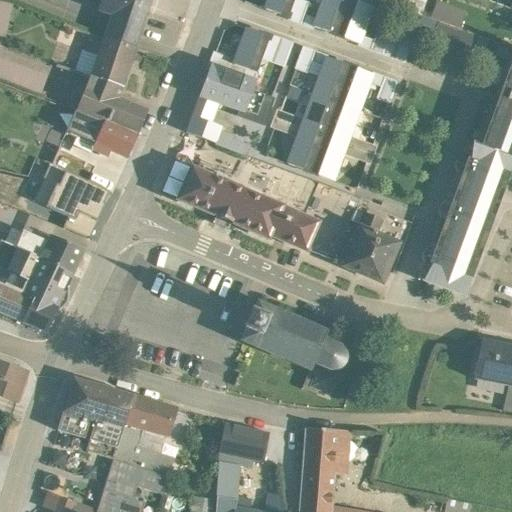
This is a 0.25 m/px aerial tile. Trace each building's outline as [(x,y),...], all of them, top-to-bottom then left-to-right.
[(147,10),(118,0),(100,0),(96,13),(109,18),(102,38),(134,50),(147,10)] [(118,0),(147,10),(150,0),(118,0)] [(267,0),(264,11),(280,17),(282,14),(288,16),(286,22),(299,27),(299,25),(307,2),(302,0),(267,0)] [(339,39),(356,45),(355,47),(403,64),(410,42),(376,30),(371,42),(358,37),(369,8),(345,0),(321,0),(320,6),(307,2),(299,25),(328,35),(330,32),(340,36),(339,39)] [(375,0),(375,2),(419,18),(424,0),(375,0)] [(0,3),(0,38),(3,39),(12,7),(0,3)] [(433,22),(455,30),(458,23),(436,15),(433,22)] [(483,50),(484,49),(486,41),(419,18),(416,26),(433,32),(429,44),(470,58),(474,47),(483,50)] [(268,39),(246,30),(232,66),(255,75),(260,61),(283,69),(292,45),(269,36),(268,39)] [(122,90),(135,50),(134,50),(102,38),(89,34),(83,51),(80,50),(72,72),(122,90)] [(286,166),(330,183),(340,156),(368,166),(375,149),(347,138),(356,115),(362,97),(388,106),(396,83),(371,74),(370,76),(353,70),(352,73),(341,69),(342,66),(325,60),(326,58),(301,48),(292,72),(317,82),(302,122),(275,112),(269,129),(296,139),(286,166)] [(239,120),(262,128),(273,100),(270,99),(271,98),(270,97),(267,104),(249,97),(254,83),(229,74),(233,61),(212,54),(207,67),(209,67),(184,134),(244,158),(247,148),(231,141),(232,137),(219,132),(220,129),(211,126),(218,107),(240,116),(239,120)] [(46,77),(0,60),(0,80),(39,96),(46,77)] [(511,157),(511,64),(481,149),(511,159),(511,157)] [(88,79),(75,113),(136,137),(145,114),(118,102),(122,93),(88,79)] [(75,113),(50,167),(87,185),(98,155),(106,158),(109,152),(126,159),(136,137),(75,113)] [(462,295),(511,159),(481,149),(466,143),(460,159),(458,159),(456,161),(454,162),(453,165),(453,167),(453,170),(454,172),(455,174),(444,204),(442,204),(440,206),(438,207),(437,210),(437,212),(437,215),(437,217),(438,219),(428,249),(425,249),(423,250),(422,252),(421,254),(420,257),(420,259),(421,262),(422,264),(417,279),(462,295)] [(87,185),(44,164),(32,189),(76,209),(87,185)] [(316,222),(189,170),(176,202),(213,218),(211,225),(226,231),(229,224),(267,240),(268,237),(304,252),(316,222)] [(66,232),(76,209),(32,189),(21,213),(66,232)] [(379,222),(365,215),(359,227),(356,226),(341,268),(380,285),(396,246),(373,236),(379,222)] [(22,233),(16,248),(29,255),(38,260),(37,261),(71,276),(82,253),(48,237),(45,243),(22,233)] [(18,279),(8,275),(2,287),(32,300),(24,317),(49,327),(71,276),(37,261),(38,260),(29,255),(18,279)] [(0,316),(20,325),(24,317),(32,300),(2,287),(0,285),(0,316)] [(243,332),(239,343),(307,373),(300,391),(316,397),(317,392),(325,395),(335,370),(339,368),(341,365),(343,361),(343,355),(341,352),(335,348),(335,347),(322,342),(326,334),(255,304),(251,315),(250,315),(243,331),(243,332)] [(311,309),(307,320),(324,326),(327,314),(311,309)] [(505,388),(500,412),(511,415),(511,410),(511,348),(480,342),(472,381),(505,388)] [(0,365),(0,399),(14,404),(20,387),(18,386),(21,378),(19,375),(5,369),(5,368),(0,365)] [(102,388),(72,379),(57,428),(64,429),(63,435),(83,441),(88,424),(93,424),(102,388)] [(102,388),(93,424),(84,453),(111,461),(131,397),(102,388)] [(111,461),(167,478),(172,460),(157,455),(162,438),(167,439),(172,410),(131,397),(111,461)] [(235,502),(237,501),(240,472),(248,473),(250,466),(260,468),(267,437),(267,435),(235,428),(223,428),(216,483),(213,511),(280,511),(279,497),(265,495),(261,511),(258,511),(235,507),(235,502)] [(359,511),(331,507),(332,477),(344,478),(347,434),(335,432),(305,430),(298,511),(359,511)] [(167,478),(111,461),(102,490),(131,500),(135,488),(160,496),(167,478)] [(95,511),(140,511),(143,504),(131,500),(102,490),(95,511)] [(93,511),(46,494),(41,508),(50,511),(93,511)] [(190,511),(211,511),(213,501),(192,498),(190,511)]
